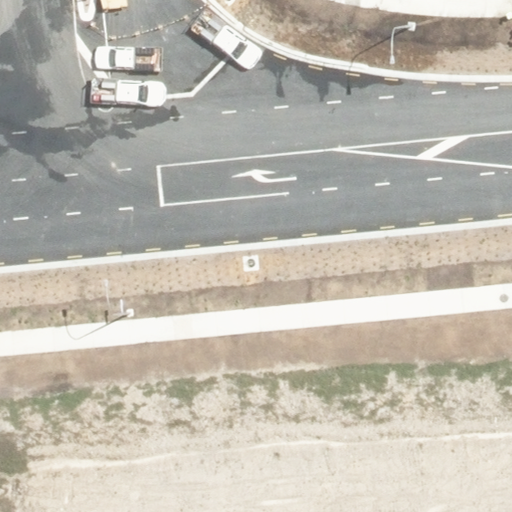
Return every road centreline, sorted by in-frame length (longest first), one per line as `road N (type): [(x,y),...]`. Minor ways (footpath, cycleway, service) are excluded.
road 1 (tertiary): [(120,199),(511,159)]
road 2 (unclassified): [(120,199),(94,0)]
road 3 (tertiary): [(0,213),(120,199)]
